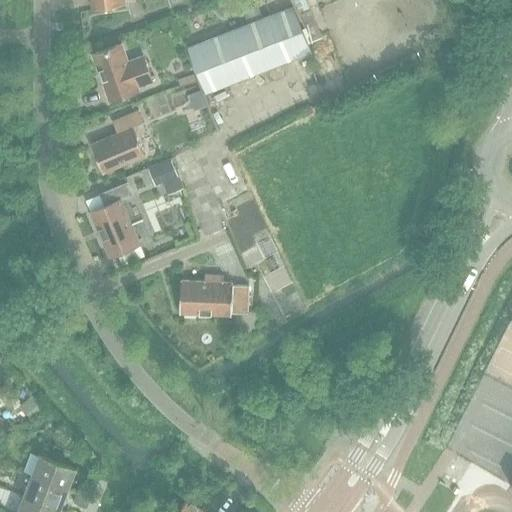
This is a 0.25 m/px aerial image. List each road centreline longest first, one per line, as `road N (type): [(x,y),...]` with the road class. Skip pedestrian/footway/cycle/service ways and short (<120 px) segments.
road 1 (residential): [(311,511),(173,414),(120,353),(75,279),(40,164),(40,0)]
road 2 (secondary): [(322,511),(365,460),(449,295)]
road 3 (secondary): [(503,0),(500,138)]
